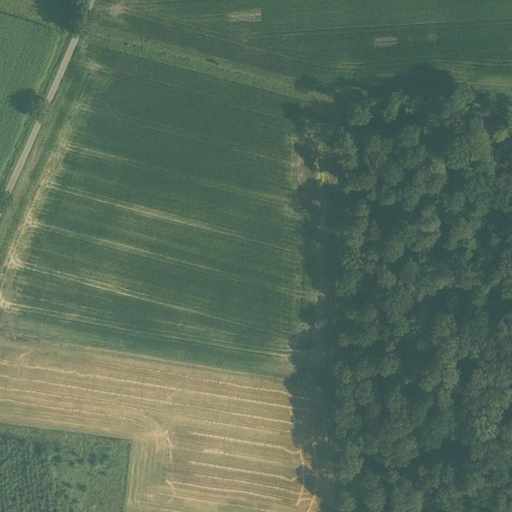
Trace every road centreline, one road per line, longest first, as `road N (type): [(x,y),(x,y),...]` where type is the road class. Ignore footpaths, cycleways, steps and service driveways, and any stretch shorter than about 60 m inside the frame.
road 1 (track): [(346,511),(348,88),(83,18)]
road 2 (unclassified): [(0,213),(90,0)]
road 3 (track): [(488,502),(460,487),(345,491)]
